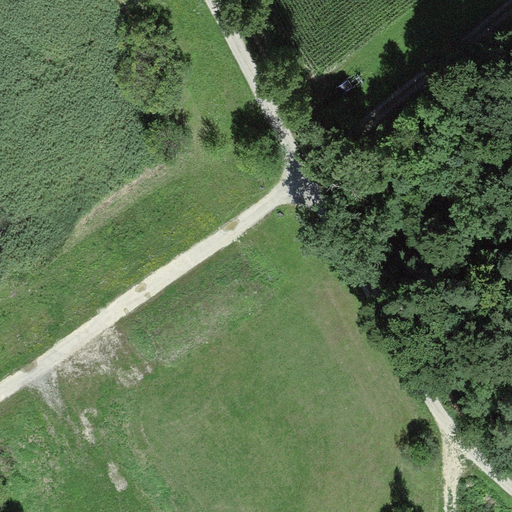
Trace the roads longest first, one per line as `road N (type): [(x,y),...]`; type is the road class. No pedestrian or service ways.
road 1 (track): [(0,391),(511,23)]
road 2 (track): [(511,489),(428,396),(208,0)]
